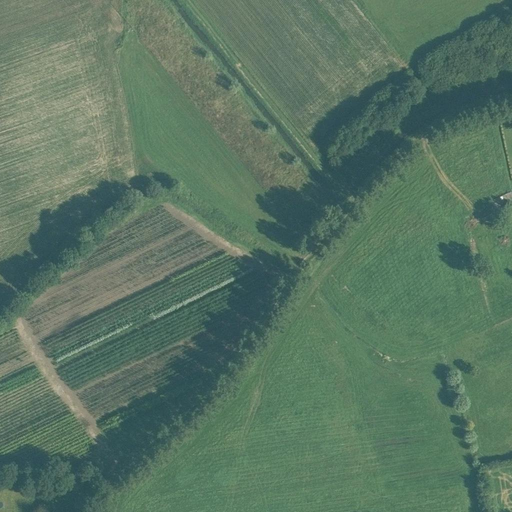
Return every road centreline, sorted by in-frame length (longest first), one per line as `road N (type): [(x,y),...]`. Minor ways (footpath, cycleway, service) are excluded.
road 1 (track): [(351,200),(253,346),(97,511)]
road 2 (track): [(300,268),(176,193),(153,190),(118,198),(0,315)]
road 3 (track): [(351,200),(185,0)]
road 4 (track): [(511,99),(418,141),(351,200)]
